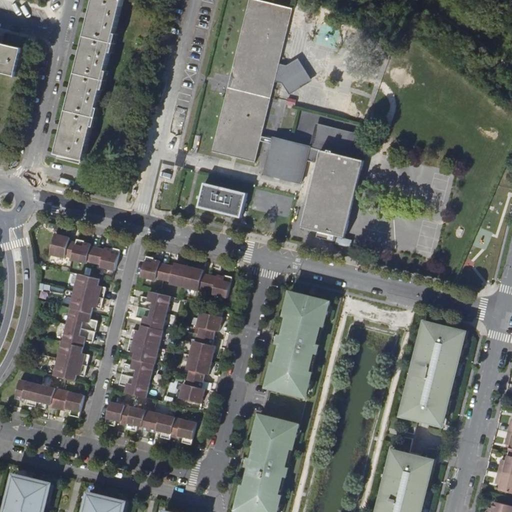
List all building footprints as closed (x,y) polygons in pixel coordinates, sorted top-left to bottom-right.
[(64,128),(58,154),(85,160),(124,0),(95,0),(92,18),(83,55),(74,91),(64,128)] [(276,82),(280,64),(294,9),(255,0),(251,0),(214,151),(256,162),(262,140),(273,143),(266,174),(302,183),(306,165),(307,159),(320,162),(304,227),(321,231),(319,238),(335,242),(337,235),(346,237),(365,161),(352,158),(311,148),(274,139),(263,137),(276,82)] [(0,71),(18,76),(25,48),(1,42),(0,42),(0,71)] [(314,81),(299,58),(288,66),(280,64),(276,82),(284,84),(291,95),(314,81)] [(358,134),(316,124),(311,146),(311,148),(352,158),(358,134)] [(311,146),(275,137),(274,139),(311,148),(311,146)] [(206,183),(200,207),(243,217),(248,193),(206,183)] [(57,234),(52,254),(67,258),(67,256),(74,258),(73,260),(88,263),(88,261),(95,263),(102,265),(102,266),(117,270),(122,249),(117,249),(116,250),(113,250),(107,248),(106,250),(92,247),(92,245),(86,243),(83,242),(84,240),(78,239),(77,242),(71,241),(72,237),(57,234)] [(153,257),(147,256),(142,277),(157,280),(158,278),(172,281),(171,283),(186,287),(200,290),(200,288),(208,290),(215,292),(214,294),(229,298),(234,277),(229,276),(228,277),(225,276),(219,275),(218,277),(204,273),(205,270),(191,266),(176,263),(175,266),(161,263),(162,261),(155,259),(152,259),(153,257)] [(64,341),(56,375),(77,380),(78,374),(86,376),(91,354),(84,353),(87,340),(94,342),(100,321),(92,319),(95,307),(103,309),(108,287),(100,285),(102,279),(80,274),(72,308),(73,308),(65,341),(64,341)] [(128,386),(127,393),(147,397),(156,364),(165,330),(164,330),(172,296),(152,291),(150,297),(142,296),(137,317),(145,319),(142,331),(134,329),(129,350),(137,352),(134,365),(126,363),(121,384),(128,386)] [(307,295),(293,292),(290,304),(293,305),(291,316),(279,364),(276,375),(273,374),(270,387),(283,390),(283,388),(297,392),(296,394),(309,397),(313,384),(309,384),(312,373),(324,325),(327,314),(330,314),(333,302),(320,299),(319,300),(306,297),(307,295)] [(220,331),(224,317),(202,311),(199,326),(202,327),(199,341),(195,340),(188,369),(192,370),(188,384),(185,383),(181,398),(203,403),(207,389),(203,388),(206,374),(210,374),(217,346),(213,345),(217,331),(220,331)] [(276,364),(279,364),(291,316),(288,316),(276,364)] [(443,423),(466,333),(428,323),(406,413),(443,423)] [(324,325),(312,373),(315,373),(327,325),(324,325)] [(53,404),(52,407),(68,410),(68,408),(73,409),(71,415),(81,417),(86,395),(21,379),(17,398),(24,400),(25,398),(30,399),(28,404),(47,409),(48,403),(53,404)] [(198,423),(112,402),(106,423),(116,426),(117,420),(122,421),(121,424),(129,425),(128,428),(138,431),(139,425),(144,426),(143,429),(158,433),(159,430),(163,431),(162,437),(171,439),(172,436),(180,438),(180,435),(185,436),(183,442),(193,445),(198,423)] [(276,418),(263,415),(260,427),(263,428),(260,439),(248,487),(246,498),(242,497),(239,510),(248,511),(252,511),(253,511),(257,511),(280,511),(282,507),(279,506),(282,495),(294,447),(296,436),(299,437),(303,424),(289,421),(289,423),(276,419),(276,418)] [(258,438),(246,486),(248,487),(260,439),(258,438)] [(294,447),(282,495),(284,496),(296,448),(294,447)] [(421,511),(434,461),(396,452),(381,511),(421,511)] [(502,459),(499,471),(511,474),(511,455),(508,455),(507,460),(502,459)] [(511,474),(499,471),(496,483),(501,484),(500,489),(511,492),(511,474)] [(7,511),(45,511),(52,484),(16,475),(7,511)] [(87,511),(124,511),(127,502),(92,493),(87,511)] [(511,511),(511,505),(495,501),(493,508),(491,511),(511,511)]
